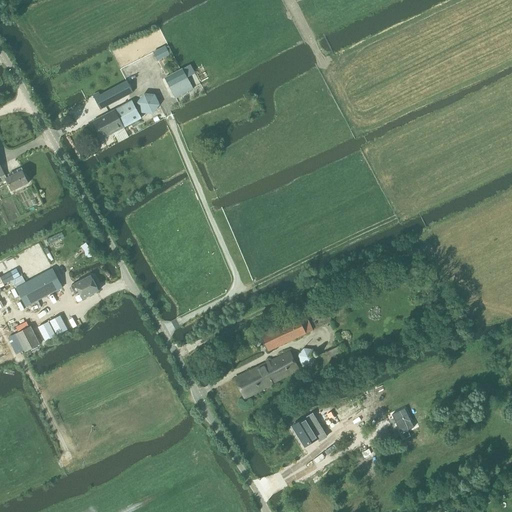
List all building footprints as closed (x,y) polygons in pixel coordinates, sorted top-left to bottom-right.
[(184,69),(170,77),(166,79),(177,98),(195,89),(184,69)] [(95,95),(96,98),(102,109),(133,93),(127,81),(101,95),(99,93),(95,95)] [(154,95),(143,95),(137,103),(142,114),(152,114),(158,106),(154,95)] [(133,101),(114,111),(123,128),(142,118),(141,116),(133,101)] [(113,111),(94,121),(103,139),(113,133),(118,144),(128,138),(123,128),(113,111)] [(23,170),(6,178),(3,180),(5,184),(9,182),(13,191),(29,183),(23,170)] [(16,289),(18,292),(26,307),(62,288),(52,270),(16,289)] [(97,286),(92,276),(72,286),(77,295),(81,293),(84,300),(100,292),(99,290),(100,289),(98,285),(97,286)] [(301,320),(263,338),(262,338),(269,353),(302,337),(307,334),(301,320)] [(27,329),(17,335),(26,353),(41,345),(31,327),(27,329)] [(344,345),(321,356),(325,365),(348,354),(348,352),(344,345)] [(290,352),(252,371),(261,389),(300,370),(290,352)] [(252,371),(235,379),(245,399),(261,391),(261,389),(252,371)] [(339,414),(341,416),(346,413),(341,407),(333,412),(335,416),(339,414)] [(306,419),(293,427),(305,447),(308,446),(310,445),(318,439),(318,438),(328,432),(328,431),(340,423),(335,416),(333,412),(332,411),(310,425),(306,419)]
